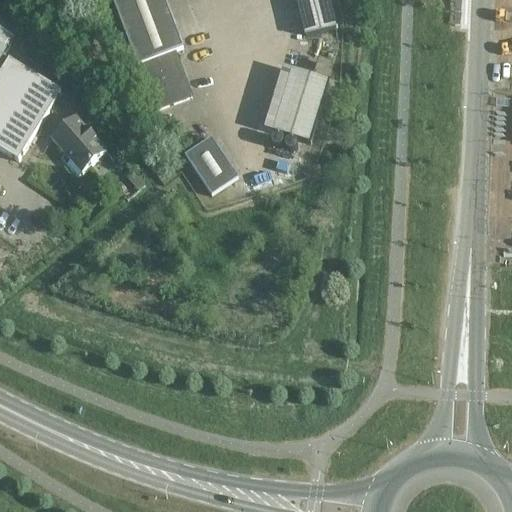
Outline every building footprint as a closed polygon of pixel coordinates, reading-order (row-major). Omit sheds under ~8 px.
[(174,55),(183,52),(163,0),(115,0),(112,2),(129,49),(154,115),(192,101),(174,55)] [(328,0),(295,0),(305,39),(336,32),(328,0)] [(0,61),(12,43),(0,35),(0,61)] [(8,63),(0,76),(0,153),(18,165),(61,96),(8,63)] [(291,73),(271,136),(309,147),(329,84),(291,73)] [(81,177),(106,156),(94,143),(95,142),(87,133),(86,134),(75,121),(50,142),(70,164),(65,168),(76,180),(80,176),(81,177)] [(194,153),(184,159),(211,199),(224,190),(238,181),(211,141),(194,153)]
